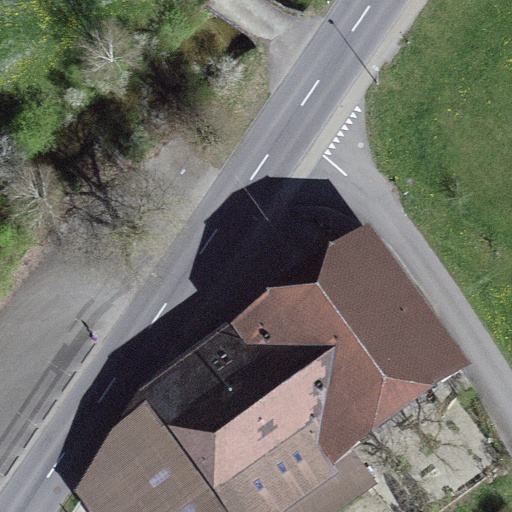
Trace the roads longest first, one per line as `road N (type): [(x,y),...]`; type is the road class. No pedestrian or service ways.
road 1 (tertiary): [(22,511),(290,122)]
road 2 (residential): [(290,122),(413,248),(511,401)]
road 3 (tertiary): [(290,122),(372,0)]
